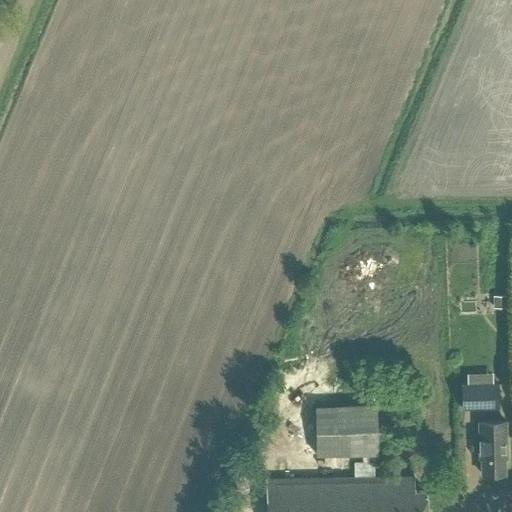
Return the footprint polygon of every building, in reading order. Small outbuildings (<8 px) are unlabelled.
[(498,382),(460,382),(460,408),(498,407),(498,382)] [(317,451),(380,452),(380,400),(317,400),(317,451)] [(504,456),(506,456),(505,421),(479,421),(480,457),(482,457),(482,473),(504,473),(504,456)] [(374,473),(374,460),(355,459),(355,472),(374,473)] [(414,476),(266,478),(266,511),(426,511),(427,490),(414,491),(414,476)]
